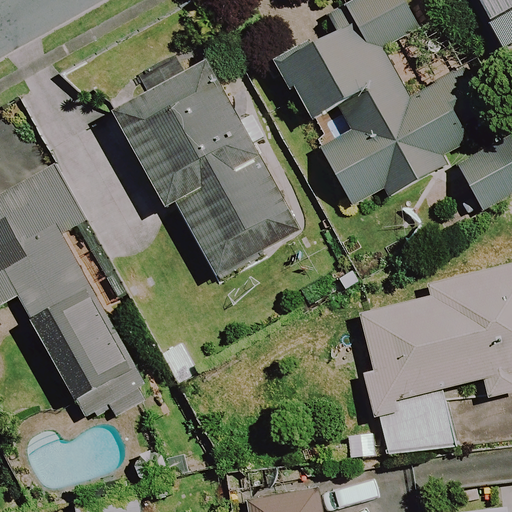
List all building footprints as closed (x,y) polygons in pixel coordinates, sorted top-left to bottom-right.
[(420,31),(403,0),(360,0),(326,19),(335,36),(278,66),(354,209),(386,192),(390,201),(450,168),(444,156),(469,142),(439,87),(409,103),(381,52),(420,31)] [(511,0),(471,0),(489,29),(511,15),(511,0)] [(295,240),(204,67),(114,114),(166,215),(176,210),(213,282),(295,240)] [(511,197),(511,141),(455,169),(477,214),(511,197)] [(80,228),(50,171),(0,197),(0,212),(6,223),(0,226),(0,308),(15,301),(72,408),(137,373),(64,237),(80,228)] [(511,268),(428,289),(431,303),(359,320),(372,372),(363,374),(384,464),(456,447),(443,394),(481,384),(486,403),(511,396),(511,268)] [(319,511),(316,492),(249,504),(250,511),(319,511)] [(142,511),(141,500),(75,507),(75,511),(142,511)]
